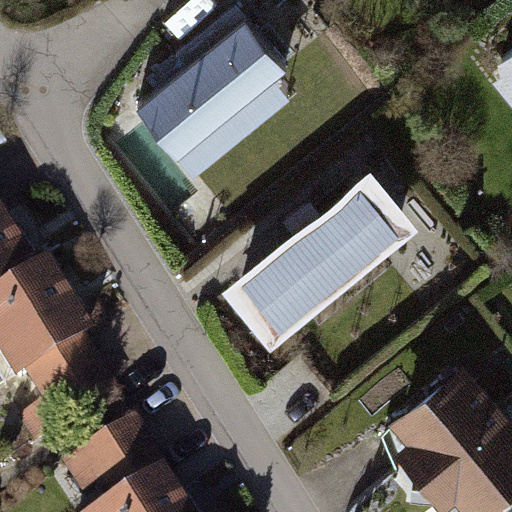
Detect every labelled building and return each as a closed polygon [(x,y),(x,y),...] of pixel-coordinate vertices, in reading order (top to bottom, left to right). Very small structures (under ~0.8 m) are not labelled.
[(260,38),(144,120),(177,167),(294,85),(260,38)] [(511,40),(490,55),(511,86),(511,40)] [(356,183),(226,294),(267,342),(398,232),(356,183)] [(0,218),(0,278),(26,262),(0,218)] [(15,383),(84,339),(33,258),(0,278),(0,361),(15,383)] [(511,418),(469,358),(391,418),(463,511),(500,511),(511,504),(511,418)] [(186,511),(160,472),(97,511),(186,511)]
